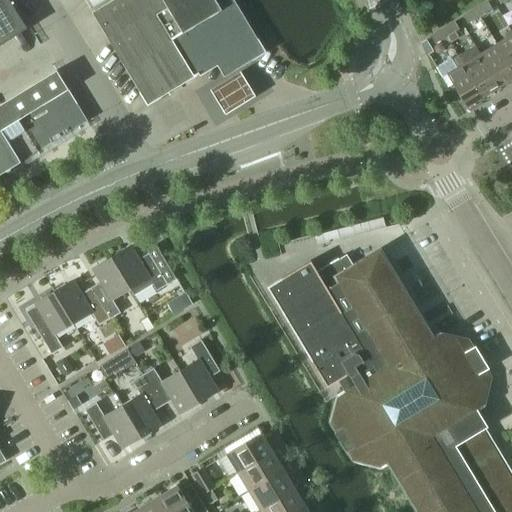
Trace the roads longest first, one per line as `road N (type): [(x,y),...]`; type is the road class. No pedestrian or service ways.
road 1 (tertiary): [(142,172),(351,96),(385,68)]
road 2 (residential): [(25,511),(70,490),(109,489),(249,405)]
road 3 (unclassified): [(142,172),(41,0)]
road 4 (tertiary): [(0,241),(142,172)]
road 5 (unclassified): [(433,156),(511,287)]
